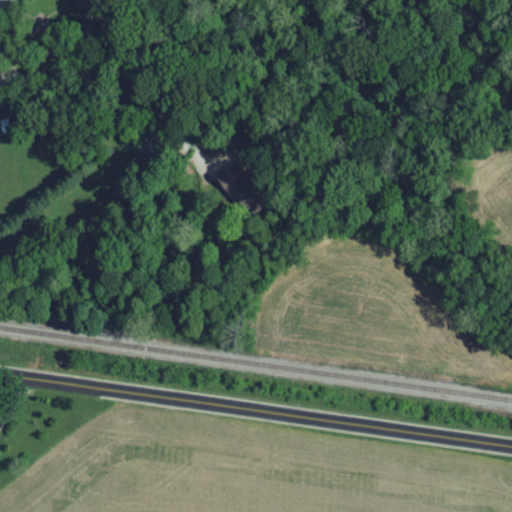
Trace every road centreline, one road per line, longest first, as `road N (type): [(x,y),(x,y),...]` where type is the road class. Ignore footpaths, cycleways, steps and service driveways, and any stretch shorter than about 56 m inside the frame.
road 1 (secondary): [(511,451),(0,379)]
road 2 (residential): [(12,0),(151,143)]
